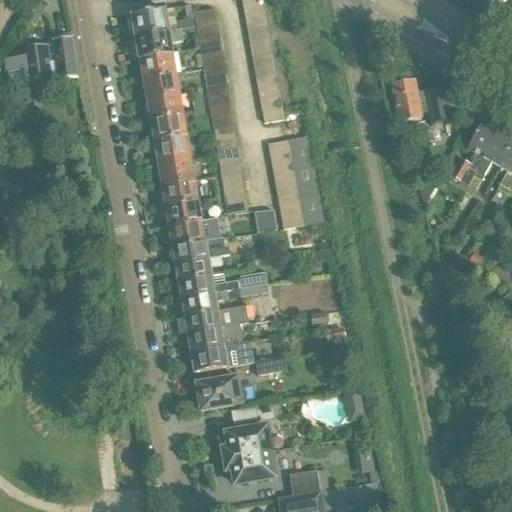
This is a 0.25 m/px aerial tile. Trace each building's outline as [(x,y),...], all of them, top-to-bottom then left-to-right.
[(243,8),(245,18),(266,14),(264,4),(243,8)] [(194,13),(196,25),(216,21),(214,10),(194,13)] [(135,32),(137,40),(169,34),(165,11),(133,17),(133,20),(130,21),(132,33),(135,32)] [(245,18),(247,29),(268,25),(266,14),(245,18)] [(196,25),(198,36),(218,32),(216,21),(196,25)] [(247,29),(249,40),(270,36),(268,25),(247,29)] [(181,32),(169,34),(137,40),(138,46),(135,47),(137,58),(140,58),(140,60),(140,62),(173,56),(171,46),(183,44),(182,35),(181,32)] [(198,36),(199,46),(220,43),(218,32),(198,36)] [(249,40),(250,51),(272,47),(270,36),(249,40)] [(6,60),(4,63),(6,73),(8,73),(10,88),(53,82),(53,81),(58,80),(58,82),(78,79),(72,39),(52,42),(53,46),(21,51),(22,58),(6,60)] [(199,46),(201,57),(222,53),(220,43),(199,46)] [(250,51),(252,61),(274,57),(272,47),(250,51)] [(202,62),(202,68),(224,64),(222,53),(201,57),(202,62)] [(143,74),(144,82),(176,76),(173,56),(140,62),(141,62),(139,65),(140,72),(143,74)] [(252,61),(254,72),(275,68),(274,57),(252,61)] [(203,71),(204,77),(225,74),(224,64),(202,68),(203,71)] [(254,72),(256,82),(277,79),(275,68),(254,72)] [(204,77),(206,89),(227,86),(225,74),(204,77)] [(147,100),(147,102),(180,96),(176,76),(144,82),(145,89),(144,91),(145,98),(147,100)] [(256,82),(258,93),(279,89),(277,79),(256,82)] [(416,82),(392,87),(394,99),(395,99),(400,124),(422,119),(422,117),(429,116),(431,127),(452,123),(450,107),(446,88),(430,91),(424,92),(425,95),(418,97),(418,95),(418,93),(416,82)] [(206,91),(208,100),(229,96),(227,86),(206,89),(206,91)] [(258,93),(260,104),(281,100),(279,89),(258,93)] [(191,94),(195,116),(210,113),(209,110),(208,100),(206,91),(202,92),(191,94)] [(150,115),(151,123),(184,118),(180,96),(147,102),(148,103),(146,106),(147,113),(150,115)] [(208,100),(209,110),(231,107),(229,96),(208,100)] [(260,104),(262,115),(283,111),(281,100),(260,104)] [(210,113),(211,121),(232,117),(231,107),(209,110),(210,113)] [(283,111),(262,115),(264,125),(285,121),(283,111)] [(198,135),(199,135),(208,133),(213,132),(213,131),(211,121),(210,113),(195,116),(198,135)] [(211,121),(213,131),(234,127),(232,117),(211,121)] [(154,141),(155,143),(187,136),(184,118),(151,123),(152,129),(151,132),(152,139),(154,141)] [(463,185),(469,189),(500,132),(484,123),(468,151),(476,156),(470,166),(458,159),(448,177),(463,185)] [(213,132),(215,142),(236,139),(234,127),(213,131),(213,132)] [(491,164),(500,169),(511,147),(511,138),(500,132),(469,189),(475,193),(491,164)] [(158,161),(158,163),(190,158),(187,136),(155,143),(156,150),(154,152),(155,159),(158,161)] [(215,142),(216,153),(238,149),(236,139),(215,142)] [(297,185),(299,196),(300,206),(321,203),(315,171),(312,171),(309,157),(306,140),(301,141),(289,143),(291,153),(293,164),(295,174),(297,185)] [(268,144),(270,157),(291,153),(289,143),(289,141),(268,144)] [(499,206),(505,196),(511,183),(511,147),(500,169),(507,173),(492,202),(499,206)] [(216,153),(218,163),(239,160),(238,149),(216,153)] [(270,157),(272,167),(293,164),(291,153),(270,157)] [(161,181),(162,188),(195,182),(190,158),(158,163),(159,169),(157,172),(159,179),(161,181)] [(218,163),(220,174),(241,170),(239,160),(218,163)] [(272,167),(274,178),(295,174),(293,164),(272,167)] [(220,174),(222,184),(243,181),(241,170),(220,174)] [(274,178),(276,189),(297,185),(295,174),(274,178)] [(222,184),(224,196),(245,192),(243,181),(222,184)] [(166,207),(166,209),(198,203),(195,182),(162,188),(164,195),(162,198),(163,205),(166,207)] [(276,189),(278,200),(299,196),(297,185),(276,189)] [(224,196),(225,206),(246,202),(245,192),(224,196)] [(278,200),(279,210),(300,206),(299,196),(278,200)] [(225,206),(227,216),(248,212),(246,202),(225,206)] [(168,221),(169,229),(202,223),(198,203),(166,209),(166,210),(164,212),(166,219),(168,221)] [(325,224),(321,203),(300,206),(302,217),(281,221),(283,232),(304,228),(325,224)] [(279,210),(281,221),(302,217),(300,206),(279,210)] [(275,211),(255,214),(258,235),(277,232),(275,211)] [(173,248),(173,249),(205,243),(202,223),(169,229),(171,236),(169,238),(170,246),(173,248)] [(467,247),(471,250),(476,241),(472,239),(467,247)] [(175,260),(176,268),(187,266),(186,262),(196,260),(197,263),(221,258),(229,257),(227,250),(219,251),(208,253),(206,243),(205,243),(173,249),(173,250),(171,252),(172,259),(175,260)] [(271,262),(281,260),(279,248),(269,250),(271,262)] [(330,261),(329,251),(314,253),(315,263),(330,261)] [(232,257),(233,263),(246,261),(245,254),(232,257)] [(474,255),(467,267),(479,274),(485,261),(474,255)] [(179,283),(179,284),(212,278),(211,268),(222,266),(221,266),(222,266),(221,258),(197,263),(196,260),(186,262),(187,266),(176,268),(177,273),(175,275),(176,282),(179,283)] [(248,264),(237,266),(238,274),(250,272),(248,264)] [(511,270),(507,268),(498,284),(510,290),(511,286),(511,270)] [(181,295),(182,302),(193,300),(192,297),(202,296),(203,298),(227,294),(235,292),(239,292),(240,292),(267,287),(265,275),(242,279),(238,284),(225,286),(223,276),(212,278),(179,284),(179,285),(177,287),(179,294),(181,295)] [(240,292),(241,299),(268,294),(267,287),(240,292)] [(227,294),(228,301),(240,299),(240,297),(239,292),(235,292),(227,294)] [(185,317),(185,319),(219,313),(217,303),(228,301),(227,294),(203,298),(202,296),(192,297),(193,300),(182,302),(183,308),(181,310),(183,316),(185,317)] [(187,329),(188,338),(200,336),(199,332),(209,330),(209,332),(240,327),(248,325),(245,308),(219,313),(185,319),(185,320),(183,321),(185,328),(187,329)] [(310,316),(312,328),(328,325),(326,313),(310,316)] [(191,352),(191,355),(225,349),(225,347),(243,344),(240,327),(209,332),(209,330),(199,332),(200,336),(188,338),(189,343),(187,344),(189,351),(191,352)] [(326,332),(328,344),(346,340),(344,329),(326,332)] [(243,344),(225,347),(225,349),(191,355),(193,363),(191,365),(192,371),(194,372),(195,375),(255,365),(251,343),(243,344)] [(487,358),(487,366),(492,372),(501,372),(506,365),(506,356),(500,351),(491,351),(487,358)] [(256,365),(258,378),(287,373),(285,360),(256,365)] [(196,386),(201,413),(242,406),(238,379),(196,386)] [(363,420),(363,391),(347,392),(348,420),(363,420)] [(223,451),(225,462),(271,454),(267,428),(227,435),(229,450),(223,451)] [(271,454),(225,462),(227,473),(233,472),(235,486),(276,480),(271,454)] [(290,477),(293,499),(321,495),(317,473),(290,477)] [(321,495),(323,511),(332,511),(363,507),(363,511),(381,511),(378,486),(321,495)] [(323,511),(321,495),(293,499),(279,502),(281,511),(323,511)]
